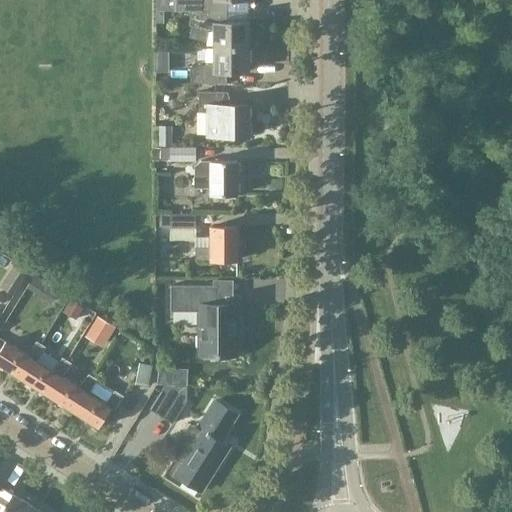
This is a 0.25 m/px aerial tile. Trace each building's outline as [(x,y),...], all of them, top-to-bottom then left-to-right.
[(174,0),(174,11),(189,11),(226,11),(225,0),(174,0)] [(214,46),(248,47),(248,22),(226,22),(226,11),(189,11),(189,24),(214,31),(214,46)] [(249,71),(248,47),(214,46),(214,62),(189,68),(189,83),(226,83),(226,72),(249,71)] [(206,136),(248,136),(248,104),(223,104),(223,92),(198,91),(198,112),(206,112),(206,136)] [(195,160),(195,147),(169,147),(169,160),(195,160)] [(194,175),(193,187),(210,188),(210,195),(236,195),(236,161),(210,161),(200,161),(194,166),(194,175)] [(195,228),(195,214),(159,213),(159,227),(169,227),(169,228),(195,228)] [(237,260),(237,227),(211,227),(211,247),(204,247),(204,245),(195,245),(195,247),(195,260),(237,260)] [(13,266),(0,286),(13,295),(26,274),(13,266)] [(217,284),(170,284),(170,310),(199,310),(199,354),(237,354),(237,302),(217,302),(217,284)] [(31,358),(35,361),(44,346),(36,341),(25,354),(4,341),(0,347),(0,363),(19,376),(31,358)] [(57,374),(61,377),(70,363),(61,357),(51,371),(35,361),(31,358),(19,376),(45,393),(57,374)] [(147,387),(151,366),(138,363),(134,384),(147,387)] [(83,390),(87,393),(96,379),(87,373),(77,387),(61,377),(57,374),(45,393),(71,409),(83,390)] [(113,409),(122,395),(114,389),(103,403),(87,393),(83,390),(71,409),(97,426),(109,407),(113,409)] [(170,422),(184,400),(174,394),(160,416),(170,422)] [(218,442),(235,414),(214,400),(197,428),(200,430),(173,475),(199,491),(227,448),(218,442)] [(0,487),(0,511),(28,511),(32,506),(1,486),(0,487)]
